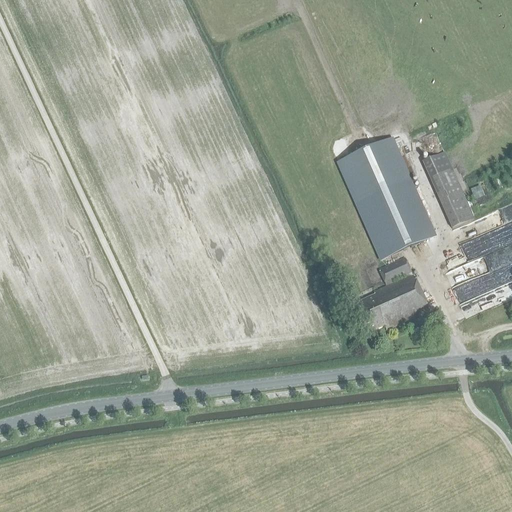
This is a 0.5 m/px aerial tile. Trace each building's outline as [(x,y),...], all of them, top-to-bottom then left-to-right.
[(391,141),(338,165),(381,262),(435,238),(391,141)] [(452,230),(475,219),(444,153),(422,163),(429,179),(437,196),(452,230)] [(474,200),(484,196),(480,186),(470,190),(474,200)] [(466,224),(472,237),(494,229),(489,215),(466,224)] [(366,299),(351,306),(359,323),(356,324),(362,336),(383,326),(385,331),(429,311),(412,275),(411,274),(404,259),(378,270),(385,286),(407,276),(407,277),(385,287),(374,292),(373,293),(374,295),(366,299)]
